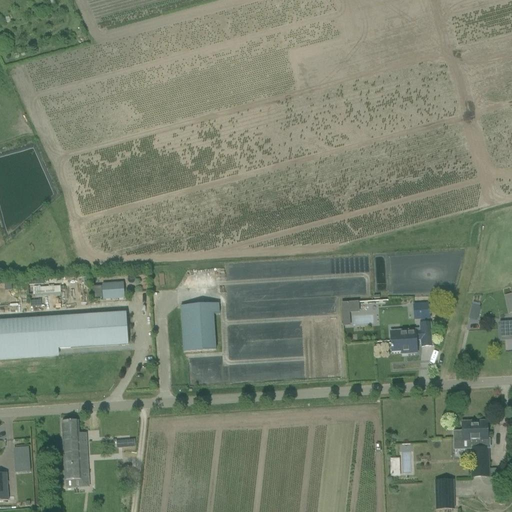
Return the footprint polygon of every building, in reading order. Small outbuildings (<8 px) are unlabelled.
[(102,285),(103,301),(124,299),(123,284),(102,285)] [(33,295),(61,295),(61,287),(33,286),(33,295)] [(181,307),(184,353),(216,351),(213,315),(219,315),(219,305),(181,307)] [(419,306),(420,320),(430,319),(429,305),(419,306)] [(480,308),(472,306),(468,319),(477,321),(480,308)] [(127,345),(126,317),(126,314),(66,317),(66,320),(0,324),(0,359),(57,356),(56,350),(127,345)] [(343,327),(351,327),(350,317),(342,317),(343,327)] [(511,340),(511,322),(501,323),(502,341),(511,340)] [(391,335),(391,343),(392,353),(405,352),(405,355),(417,354),(416,341),(421,341),(421,348),(432,347),(430,325),(420,325),(421,333),(415,333),(415,331),(407,332),(407,334),(391,335)] [(78,422),(62,423),(65,489),(73,489),(73,481),(81,481),(81,475),(88,475),(86,434),(79,434),(78,422)] [(490,449),(490,442),(488,442),(487,423),(478,423),(478,424),(463,425),(462,424),(462,432),(454,433),(454,441),(454,451),(469,450),(471,450),(472,479),(490,478),(489,449),(490,449)] [(116,442),(117,449),(135,448),(135,440),(116,442)] [(402,454),(411,453),(410,445),(401,446),(402,454)] [(14,450),(16,473),(30,472),(28,449),(14,450)] [(389,459),(390,477),(401,476),(400,458),(389,459)] [(6,474),(0,474),(0,501),(8,501),(6,474)] [(453,481),(435,482),(436,511),(454,511),(453,481)]
